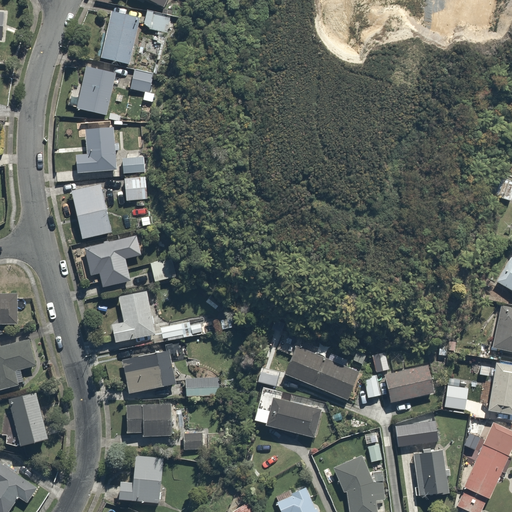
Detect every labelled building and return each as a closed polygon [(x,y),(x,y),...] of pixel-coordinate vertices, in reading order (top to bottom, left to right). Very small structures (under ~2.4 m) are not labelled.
[(141,16),(114,9),(101,58),(128,65),(141,16)] [(173,15),(147,9),(142,29),(168,36),(173,15)] [(119,72),(88,64),(76,108),(107,117),(119,72)] [(162,77),(135,72),(131,88),(159,94),(162,77)] [(118,126),(86,128),(87,152),(75,153),(76,170),(121,167),(118,126)] [(511,194),(511,181),(497,177),(491,197),(510,202),(511,194)] [(148,178),(124,179),(126,202),(150,201),(148,178)] [(101,183),(72,190),(83,242),(113,236),(101,183)] [(124,241),(86,246),(90,275),(102,274),(104,287),(130,283),(124,241)] [(511,255),(510,254),(495,279),(511,288),(511,255)] [(164,260),(149,263),(153,280),(168,277),(164,260)] [(150,291),(119,298),(124,323),(112,326),(115,342),(160,332),(150,291)] [(17,293),(0,293),(0,324),(18,324),(17,293)] [(511,304),(501,302),(493,345),(511,348),(511,304)] [(32,341),(0,348),(0,389),(18,385),(15,372),(38,367),(32,341)] [(359,372),(297,344),(284,373),(347,401),(359,372)] [(170,350),(121,360),(128,393),(177,383),(170,350)] [(390,351),(374,353),(376,371),(392,369),(390,351)] [(429,362),(385,373),(393,403),(436,393),(429,362)] [(511,364),(495,362),(488,408),(511,411),(511,364)] [(281,375),(260,371),(257,383),(278,388),(281,375)] [(378,374),(364,377),(369,400),(383,397),(378,374)] [(221,376),(186,375),(185,394),(220,395),(221,376)] [(470,386),(448,382),(443,412),(465,416),(470,386)] [(324,406),(262,387),(252,420),(314,439),(324,406)] [(38,392),(10,398),(22,446),(49,440),(38,392)] [(175,405),(128,405),(127,435),(175,436),(175,405)] [(439,418),(395,424),(398,443),(442,437),(439,418)] [(482,511),(511,451),(511,428),(496,421),(455,505),(470,511),(482,511)] [(201,433),(184,432),(183,451),(200,452),(201,433)] [(381,447),(369,451),(372,462),(384,459),(381,447)] [(444,449),(414,452),(418,494),(448,490),(444,449)] [(159,506),(164,456),(136,453),(133,479),(121,478),(119,502),(159,506)] [(362,455),(335,467),(346,493),(349,511),(379,511),(377,502),(389,500),(382,469),(369,472),(362,455)] [(39,484),(0,456),(0,511),(10,511),(19,500),(25,505),(39,484)] [(316,511),(305,486),(292,492),(294,496),(278,503),(281,511),(316,511)] [(254,511),(249,503),(233,511),(254,511)]
